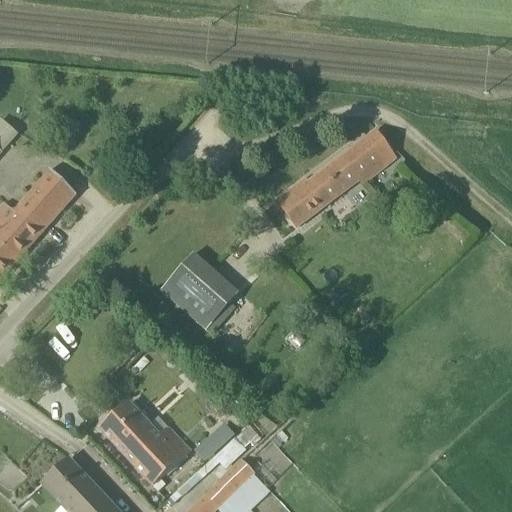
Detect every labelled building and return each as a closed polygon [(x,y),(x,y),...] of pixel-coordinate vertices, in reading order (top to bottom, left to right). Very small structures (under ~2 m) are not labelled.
[(0,144),(7,149),(19,132),(0,119),(0,144)] [(361,186),(394,160),(375,133),(307,185),(305,182),(276,203),(296,230),(358,181),(361,186)] [(7,209),(0,216),(0,284),(76,198),(51,172),(13,215),(7,209)] [(203,331),(239,293),(194,252),(159,291),(203,331)] [(128,405),(100,432),(152,488),(190,454),(168,430),(159,438),(128,405)] [(227,424),(245,428),(248,413),(231,409),(227,424)] [(237,436),(217,458),(228,468),(248,446),(237,436)] [(117,511),(69,461),(41,487),(65,511),(117,511)] [(250,511),(269,494),(251,476),(253,474),(241,462),(206,496),(188,511),(214,511),(216,511),(250,511)]
